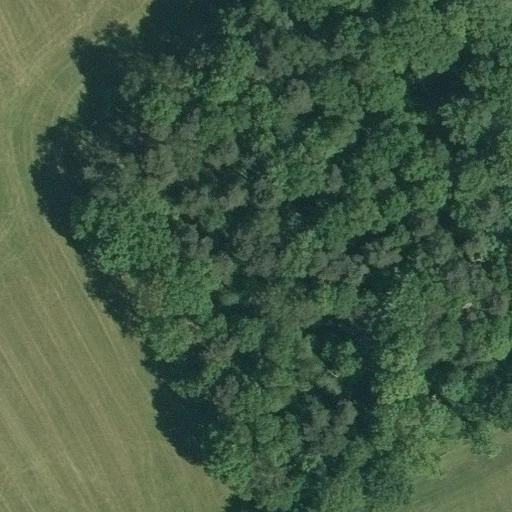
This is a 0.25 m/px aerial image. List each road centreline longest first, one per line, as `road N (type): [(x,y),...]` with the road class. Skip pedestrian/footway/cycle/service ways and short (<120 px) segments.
road 1 (track): [(315,511),(318,466),(511,104)]
road 2 (track): [(402,309),(166,193),(106,134),(93,104)]
